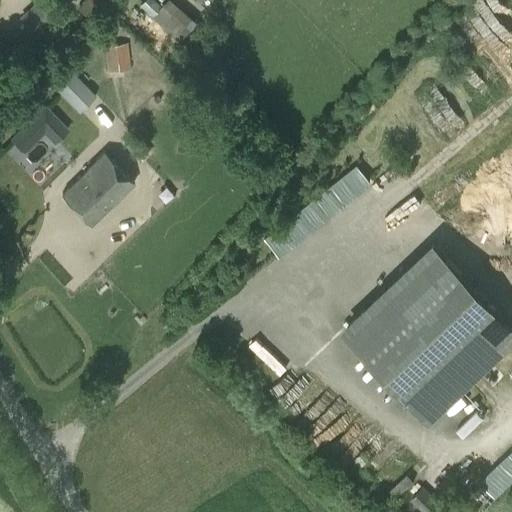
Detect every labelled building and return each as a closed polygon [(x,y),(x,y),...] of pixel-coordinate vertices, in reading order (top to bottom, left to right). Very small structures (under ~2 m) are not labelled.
[(58,13),(46,0),(37,0),(18,18),(34,35),(58,13)] [(90,0),(102,11),(111,0),(90,0)] [(177,42),(195,22),(169,0),(164,0),(159,7),(152,0),(143,0),(139,5),(150,16),(149,17),(177,42)] [(103,45),(105,72),(129,70),(126,43),(103,45)] [(79,111),(96,95),(74,73),(58,89),(79,111)] [(30,118),(44,133),(55,144),(69,129),(44,104),(30,118)] [(104,152),(62,193),(92,223),(113,202),(114,203),(134,183),(104,152)] [(265,239),(279,257),(374,183),(360,165),(265,239)] [(346,328),(429,415),(511,336),(511,327),(433,245),(346,328)] [(495,497),(511,480),(511,445),(477,478),(495,497)] [(422,486),(408,500),(421,511),(454,511),(457,510),(442,495),(437,500),(422,486)]
